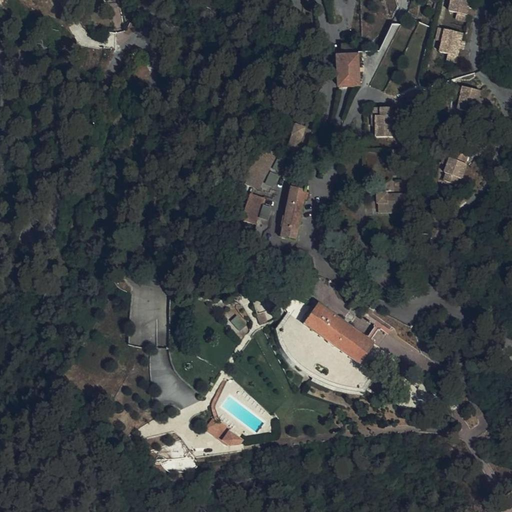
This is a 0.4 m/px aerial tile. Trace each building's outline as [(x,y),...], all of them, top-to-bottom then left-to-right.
[(120,0),(112,0),(115,27),(123,26),(120,0)] [(457,0),(456,10),(463,12),(462,19),(471,21),(474,8),(476,0),(457,0)] [(448,40),(450,27),(446,26),(442,38),(448,40)] [(468,31),(450,27),(448,40),(445,52),(452,53),(451,59),(461,60),(464,47),(467,37),(468,31)] [(364,85),(362,40),(346,40),(346,53),(340,54),(342,86),(364,85)] [(465,97),(469,85),(462,84),(459,96),(465,97)] [(487,90),(469,85),(465,97),(462,108),(471,111),(469,118),(479,120),(482,109),(485,97),(487,90)] [(422,117),(431,99),(420,95),(412,112),(422,117)] [(490,100),(485,97),(482,109),(488,111),(490,100)] [(400,104),(388,102),(388,109),(377,109),(375,123),(380,123),(379,132),(397,134),(400,104)] [(301,152),(310,123),(298,119),(289,148),(301,152)] [(458,147),(450,164),(448,169),(451,171),(448,177),(460,181),(463,174),(467,175),(472,163),(469,162),(476,147),(460,140),(458,147)] [(444,161),(450,164),(458,147),(452,144),(444,161)] [(247,181),(263,189),(280,155),(264,146),(247,181)] [(408,167),(409,147),(396,147),(396,167),(408,167)] [(393,175),(392,151),(368,151),(368,176),(393,175)] [(298,238),(313,176),(298,172),(282,234),(298,238)] [(383,202),(383,205),(410,206),(411,194),(390,193),(390,189),(381,188),(380,202),(383,202)] [(257,221),(265,200),(253,195),(245,216),(257,221)] [(349,258),(345,240),(335,243),(339,261),(349,258)] [(375,343),(322,302),(307,323),(360,364),(375,343)] [(270,319),(266,307),(257,310),(260,321),(270,319)] [(424,380),(404,365),(398,372),(419,388),(424,380)]
